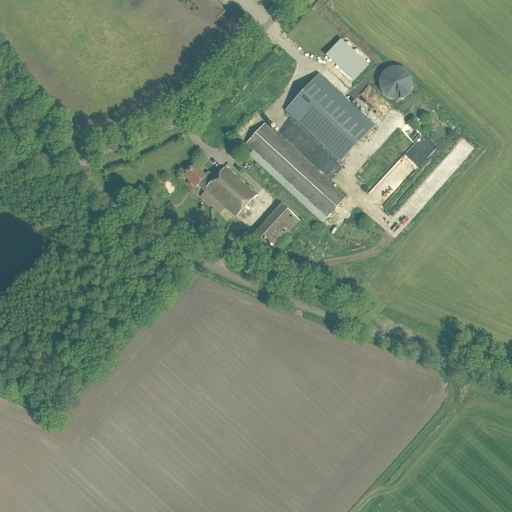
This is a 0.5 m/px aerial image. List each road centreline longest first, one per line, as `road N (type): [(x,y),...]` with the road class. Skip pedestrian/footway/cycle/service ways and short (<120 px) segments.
road 1 (unclassified): [(511,389),(166,246),(111,204),(77,154)]
road 2 (unclassified): [(77,154),(135,138),(182,112),(291,0)]
